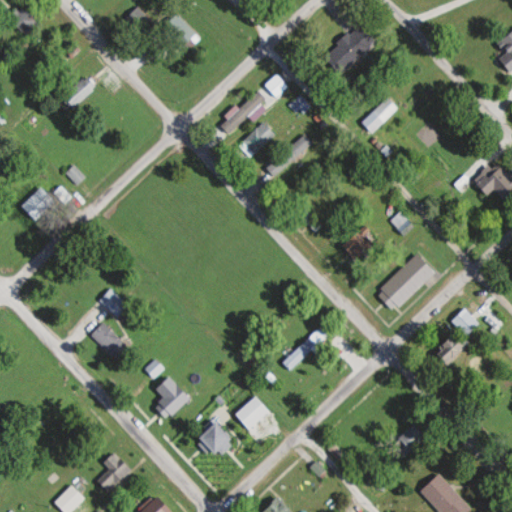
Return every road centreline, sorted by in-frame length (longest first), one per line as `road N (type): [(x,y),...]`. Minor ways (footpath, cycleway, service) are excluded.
road 1 (residential): [(511,483),(62,0)]
road 2 (residential): [(214,511),(511,223)]
road 3 (residential): [(0,292),(275,37)]
road 4 (residential): [(214,511),(0,286)]
road 5 (residential): [(511,132),(386,0),(275,37)]
